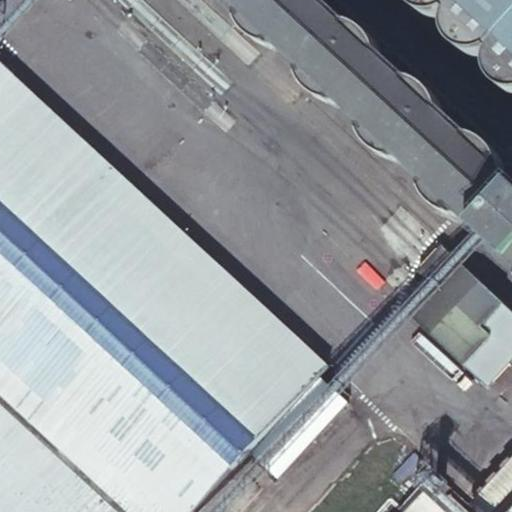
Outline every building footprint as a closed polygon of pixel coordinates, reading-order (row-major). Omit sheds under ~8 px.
[(216,0),(511,272),(511,179),(317,0),(216,0)] [(511,0),(407,0),(410,6),(413,11),(418,16),(424,21),(432,25),(440,26),(448,25),(449,31),(449,36),(452,44),(454,50),(459,54),(462,57),(468,61),(472,62),(476,64),(481,65),(486,65),(491,64),(492,70),(491,74),(493,79),(495,84),(497,89),(502,94),(505,96),(511,88),(511,0)] [(0,511),(213,511),(328,387),(0,84),(0,511)] [(487,382),(511,355),(511,299),(465,255),(412,310),(487,382)] [(511,511),(511,483),(506,478),(476,509),(479,511),(511,511)] [(442,511),(423,494),(406,511),(442,511)]
